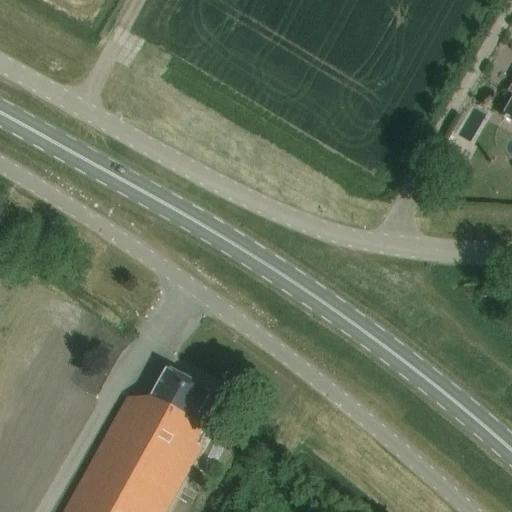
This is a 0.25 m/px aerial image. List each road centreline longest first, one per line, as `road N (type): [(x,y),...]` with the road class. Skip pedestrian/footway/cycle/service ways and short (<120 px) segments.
road 1 (primary): [(511,452),(283,277),(0,113)]
road 2 (unclassified): [(470,511),(226,312),(0,165)]
road 3 (unclassified): [(511,256),(382,245),(316,228),(197,174),(0,64)]
road 4 (unknown): [(177,276),(39,511)]
